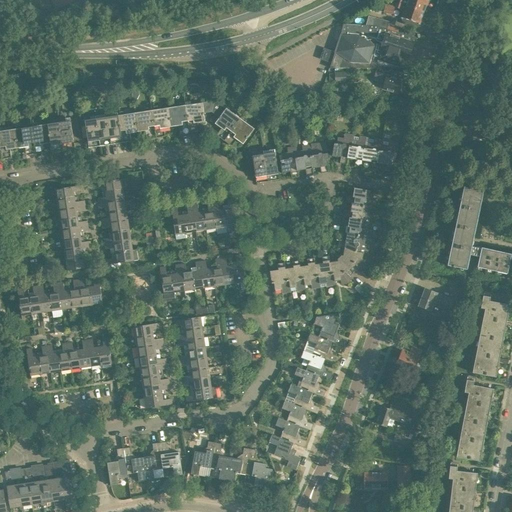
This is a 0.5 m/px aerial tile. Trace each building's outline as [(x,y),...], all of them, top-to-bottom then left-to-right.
[(406,0),(402,0),(401,4),(423,11),(425,6),(427,7),(429,1),(427,0),(407,0),(406,0)] [(423,11),(401,4),(400,9),(399,10),(404,12),(402,17),(402,18),(401,20),(401,22),(403,24),(414,28),(417,27),(418,25),(419,23),(420,22),(421,23),(423,17),(422,16),(423,11)] [(387,30),(389,22),(368,16),(365,26),(358,25),(343,25),(341,35),(335,53),(327,51),(324,61),(332,64),(330,69),(374,68),(377,59),(398,66),(401,66),(404,57),(409,58),(414,43),(400,38),(402,34),(387,30)] [(393,77),(375,72),(372,81),(383,84),(382,89),(397,93),(398,91),(399,90),(400,88),(399,86),(401,80),(392,78),(393,77)] [(346,73),(334,74),(335,83),(346,82),(346,73)] [(207,102),(185,105),(189,133),(195,132),(194,123),(205,122),(204,113),(212,112),(214,101),(214,99),(206,101),(207,102)] [(214,101),(212,112),(220,117),(215,124),(224,130),(219,137),(224,141),(240,119),(226,108),(226,109),(216,102),(214,101)] [(189,133),(185,105),(169,108),(171,127),(182,125),(183,134),(189,133)] [(169,108),(152,111),(156,138),(162,137),(161,129),(171,127),(169,108)] [(156,138),(152,111),(135,113),(138,132),(149,130),(150,139),(156,138)] [(117,112),(107,114),(111,145),(122,143),(118,116),(117,112)] [(135,113),(118,116),(122,143),(128,142),(127,134),(138,132),(135,113)] [(107,114),(96,116),(100,146),(111,145),(107,114)] [(96,116),(84,118),(89,148),(100,146),(96,116)] [(70,118),(59,120),(59,123),(62,142),(63,150),(74,148),(73,140),(70,118)] [(240,119),(224,141),(229,144),(234,138),(243,144),(254,129),(240,119)] [(59,123),(48,124),(51,143),(50,143),(51,151),(58,150),(57,144),(62,144),(62,142),(59,123)] [(48,124),(31,127),(35,154),(41,153),(40,145),(50,143),(51,143),(48,124)] [(31,127),(14,129),(17,148),(28,147),(29,155),(35,154),(31,127)] [(14,129),(0,131),(0,145),(2,159),(8,158),(7,150),(17,148),(14,129)] [(353,141),(353,137),(353,135),(344,134),(343,139),(337,138),(336,144),(334,143),(332,155),(341,157),(340,163),(346,164),(347,158),(349,146),(351,147),(352,141),(353,141)] [(349,146),(347,158),(355,159),(354,166),(361,167),(362,160),(364,149),(366,149),(367,143),(368,139),(368,138),(359,136),(359,138),(353,137),(353,141),(352,141),(351,147),(349,146)] [(364,149),(362,160),(370,162),(369,168),(376,169),(377,163),(376,163),(378,151),(380,152),(382,146),(383,142),(383,140),(374,139),(374,140),(368,139),(367,143),(366,149),(364,149)] [(378,151),(376,163),(377,163),(385,164),(384,171),(391,172),(392,165),(393,158),(395,159),(398,143),(389,141),(389,143),(383,142),(382,146),(380,152),(378,151)] [(318,149),(312,150),(313,156),(310,157),(312,168),(320,167),(321,174),(328,172),(326,159),(328,159),(326,143),(317,144),(318,149)] [(303,152),(297,153),(298,158),(296,159),(297,171),(305,169),(306,176),(313,175),(312,168),(310,157),(313,156),(312,150),(311,145),(302,146),(303,152)] [(297,153),(296,147),(288,148),(288,154),(282,155),(283,160),(281,161),(282,173),(291,172),(292,178),(298,177),(297,171),(296,159),(298,158),(297,153)] [(275,149),(263,151),(264,154),(268,182),(279,180),(279,179),(275,153),(275,149)] [(268,182),(264,154),(263,151),(252,153),(257,183),(268,182)] [(122,179),(104,182),(103,182),(102,177),(95,178),(96,183),(95,183),(96,189),(104,188),(105,192),(123,190),(122,179)] [(82,185),(73,187),(63,188),(63,187),(55,188),(57,200),(74,197),(74,192),(83,191),(82,185)] [(456,267),(467,270),(470,255),(480,257),(478,267),(507,274),(509,268),(510,266),(509,266),(511,254),(482,248),(472,246),(484,191),(472,189),(472,188),(470,188),(464,187),(447,266),(453,267),(453,268),(455,268),(456,267)] [(354,188),(352,197),(346,196),(345,202),(351,203),(363,205),(363,207),(369,208),(374,209),(376,200),(370,200),(371,193),(366,192),(367,190),(354,188)] [(105,192),(106,198),(98,199),(98,204),(125,200),(123,190),(105,192)] [(75,202),(74,197),(57,200),(58,210),(85,206),(84,201),(75,202)] [(229,209),(224,209),(226,227),(237,226),(233,199),(227,200),(229,209)] [(127,210),(125,200),(98,204),(99,209),(107,208),(108,213),(127,210)] [(226,227),(224,209),(219,210),(217,201),(212,202),(216,229),(226,227)] [(209,212),(203,212),(206,230),(216,229),(212,202),(207,203),(209,212)] [(351,203),(350,211),(344,210),(343,217),(349,218),(361,220),(361,222),(366,223),(372,224),(373,215),(368,214),(369,208),(363,207),(363,205),(351,203)] [(206,230),(203,212),(198,213),(197,204),(192,205),(196,232),(206,230)] [(187,206),(188,215),(183,215),(186,233),(196,232),(192,205),(187,206)] [(86,211),(85,206),(58,210),(60,220),(77,217),(77,213),(86,211)] [(183,215),(178,216),(177,207),(172,208),(176,235),(186,233),(183,215)] [(108,213),(109,218),(101,219),(101,224),(128,220),(127,210),(108,213)] [(78,223),(77,217),(60,220),(61,230),(88,226),(87,221),(78,223)] [(349,218),(348,226),(341,225),(340,232),(346,233),(359,235),(358,237),(364,238),(369,239),(371,230),(365,229),(366,223),(361,222),(361,220),(349,218)] [(128,220),(101,224),(102,229),(111,228),(111,233),(130,230),(128,220)] [(88,226),(61,230),(63,240),(81,237),(80,233),(89,231),(88,226)] [(111,233),(112,238),(104,239),(105,244),(131,240),(130,230),(111,233)] [(346,233),(345,241),(339,240),(338,246),(344,248),(344,247),(356,249),(356,252),(363,253),(367,254),(369,245),(363,244),(364,238),(358,237),(359,235),(346,233)] [(81,243),(81,237),(63,240),(64,250),(91,246),(90,241),(81,243)] [(131,240),(105,244),(105,249),(114,248),(114,253),(133,250),(131,240)] [(91,246),(64,250),(66,260),(84,257),(83,253),(92,252),(91,246)] [(341,255),(340,257),(354,272),(357,269),(359,270),(365,266),(366,260),(362,259),(363,253),(356,252),(356,249),(344,247),(344,248),(343,256),(341,255)] [(114,253),(115,258),(107,259),(108,265),(138,260),(137,249),(133,250),(114,253)] [(237,265),(232,266),(235,284),(240,283),(241,290),(246,289),(241,256),(236,256),(237,265)] [(323,263),(315,265),(314,265),(316,277),(319,276),(320,284),(326,283),(327,287),(335,286),(335,281),(334,281),(333,274),(331,274),(329,262),(330,262),(329,256),(322,257),(323,263)] [(84,263),(84,257),(66,260),(68,271),(94,267),(93,261),(84,263)] [(337,261),(330,262),(329,262),(331,274),(333,274),(334,281),(335,281),(340,280),(341,285),(348,284),(352,278),(350,276),(353,272),(354,272),(340,257),(337,260),(337,261)] [(226,258),(221,259),(225,285),(235,284),(232,266),(227,267),(226,258)] [(308,266),(300,267),(302,279),(304,279),(305,286),(311,285),(312,289),(321,288),(320,284),(319,276),(316,277),(314,265),(315,265),(314,258),(307,259),(308,266)] [(217,268),(212,269),(215,287),(225,285),(221,259),(216,259),(217,268)] [(293,268),(285,269),(287,281),(289,281),(291,288),(297,287),(297,291),(306,290),(305,286),(304,279),(302,279),(300,267),(299,260),(293,261),(293,268)] [(212,269),(207,270),(206,261),(201,262),(205,288),(215,287),(212,269)] [(197,271),(192,272),(194,290),(205,288),(201,262),(195,263),(197,271)] [(278,264),(279,270),(270,271),(272,284),(274,283),(275,290),(282,289),(282,293),(291,292),(291,288),(289,281),(287,281),(285,269),(285,263),(278,264)] [(185,264),(180,265),(184,291),(194,290),(192,272),(187,273),(185,264)] [(175,266),(177,274),(172,275),(174,293),(184,291),(180,265),(175,266)] [(172,275),(167,276),(165,267),(160,268),(164,294),(174,293),(172,275)] [(95,287),(90,287),(92,305),(103,304),(99,277),(93,278),(95,287)] [(83,279),(78,280),(82,307),(92,305),(90,287),(85,288),(83,279)] [(74,290),(69,290),(72,308),(82,307),(78,280),(73,281),(74,290)] [(63,282),(58,283),(62,310),(72,308),(69,290),(64,291),(63,282)] [(54,293),(49,293),(52,311),(62,310),(58,283),(53,284),(54,293)] [(34,296),(29,296),(32,314),(42,313),(38,286),(33,287),(34,296)] [(43,286),(38,286),(42,313),(52,311),(49,293),(44,294),(43,286)] [(18,289),(18,292),(16,292),(17,299),(19,299),(22,316),(32,314),(29,296),(24,297),(23,288),(18,289)] [(462,303),(437,294),(437,293),(425,289),(419,306),(430,310),(433,304),(444,308),(449,310),(458,314),(462,303)] [(473,294),(467,293),(464,304),(471,305),(473,294)] [(481,308),(484,309),(487,310),(475,372),(472,372),(496,377),(496,375),(495,374),(498,361),(499,361),(500,356),(499,356),(501,343),(502,343),(503,338),(502,338),(505,325),(506,325),(507,320),(506,320),(507,313),(508,313),(510,305),(491,301),(492,297),(490,294),(484,293),(481,308)] [(345,340),(334,336),(338,326),(334,324),(337,319),(334,314),(317,317),(314,324),(322,327),(319,337),(332,342),(343,346),(345,340)] [(201,317),(182,320),(174,321),(175,326),(183,325),(184,330),(203,327),(201,317)] [(160,323),(152,324),(134,327),(135,337),(153,335),(152,330),(161,328),(160,323)] [(184,330),(185,335),(177,336),(178,341),(204,337),(203,327),(184,330)] [(319,337),(310,333),(310,335),(306,334),(304,340),(307,341),(304,350),(312,354),(326,359),(325,360),(336,364),(339,357),(328,353),(332,342),(319,337)] [(154,340),(153,335),(135,337),(137,348),(163,344),(163,338),(154,340)] [(99,347),(101,365),(112,364),(108,337),(102,338),(104,346),(99,347)] [(206,347),(204,337),(178,341),(178,347),(186,345),(187,350),(206,347)] [(91,367),(87,340),(82,341),(83,350),(78,350),(81,368),(91,367)] [(101,365),(99,347),(94,348),(92,340),(87,340),(91,367),(101,365)] [(63,353),(58,353),(61,371),(71,370),(67,343),(62,344),(63,353)] [(72,343),(67,343),(71,370),(81,368),(78,350),(74,351),(72,343)] [(164,349),(163,344),(137,348),(138,357),(156,355),(156,350),(164,349)] [(444,360),(447,351),(430,344),(426,353),(444,360)] [(42,347),(43,356),(38,356),(41,374),(51,373),(47,346),(42,347)] [(52,346),(47,346),(51,373),(61,371),(58,353),(53,354),(52,346)] [(187,350),(188,355),(180,356),(181,362),(207,358),(206,347),(187,350)] [(412,347),(410,353),(402,350),(397,364),(420,373),(423,364),(417,362),(420,355),(422,356),(424,352),(412,347)] [(38,356),(33,357),(32,349),(26,350),(30,376),(41,374),(38,356)] [(312,354),(304,350),(301,358),(310,361),(306,370),(306,371),(319,376),(330,380),(332,374),(322,370),(325,360),(326,359),(312,354)] [(157,360),(156,355),(138,357),(140,368),(166,364),(166,358),(157,360)] [(209,367),(207,358),(181,362),(181,367),(189,366),(190,370),(209,367)] [(166,364),(140,368),(142,378),(159,375),(159,370),(167,369),(166,364)] [(190,370),(191,375),(183,377),(184,382),(210,378),(209,367),(190,370)] [(306,371),(306,370),(298,367),(295,375),(303,378),(300,387),(299,388),(313,393),(324,397),(326,391),(315,387),(319,376),(306,371)] [(160,380),(159,375),(142,378),(143,388),(169,384),(169,379),(160,380)] [(471,393),(469,402),(459,456),(456,456),(456,457),(480,461),(480,458),(479,458),(482,444),(483,445),(483,442),(484,440),(483,440),(485,426),(486,426),(487,422),(486,422),(489,408),(490,408),(491,404),(490,403),(492,393),(493,393),(493,389),(475,385),(476,380),(474,378),(467,377),(464,392),(471,393)] [(210,378),(184,382),(184,387),(192,386),(193,390),(212,388),(210,378)] [(170,389),(169,384),(143,388),(145,398),(162,395),(162,390),(170,389)] [(299,388),(300,387),(291,384),(288,392),(297,395),(293,404),(306,410),(317,414),(320,408),(309,403),(313,393),(299,388)] [(187,402),(195,401),(217,398),(216,387),(212,388),(193,390),(194,396),(186,397),(187,402)] [(162,395),(145,398),(146,408),(172,404),(172,399),(163,400),(162,395)] [(293,404),(285,401),(282,408),(290,412),(287,421),(300,427),(311,431),(313,424),(302,420),(306,410),(293,404)] [(381,413),(377,424),(385,426),(386,424),(387,424),(389,420),(388,419),(388,417),(393,419),(407,423),(412,410),(397,405),(397,408),(392,406),(391,409),(381,406),(379,413),(381,413)] [(287,421),(278,418),(275,425),(284,428),(280,438),(294,443),(294,444),(305,448),(307,441),(296,437),(300,427),(287,421)] [(410,439),(395,434),(393,440),(408,445),(410,439)] [(280,438),(272,435),(269,442),(278,445),(274,455),(287,460),(298,464),(300,458),(290,454),(294,444),(294,443),(280,438)] [(209,441),(206,453),(195,451),(191,474),(199,475),(200,467),(210,468),(215,443),(209,441)] [(179,452),(168,454),(166,442),(159,443),(163,469),(173,467),(174,476),(182,475),(179,452)] [(153,444),(154,456),(143,457),(146,480),(154,479),(153,470),(163,469),(159,443),(153,444)] [(215,443),(210,468),(220,470),(219,479),(226,480),(231,458),(220,456),(222,444),(215,443)] [(130,447),(124,448),(127,474),(137,473),(139,481),(146,480),(143,457),(132,459),(130,447)] [(117,449),(119,461),(107,463),(110,486),(119,484),(117,476),(127,474),(124,448),(117,449)] [(231,458),(226,480),(234,482),(236,473),(246,475),(250,449),(244,448),(242,460),(231,458)] [(257,450),(250,449),(246,475),(256,477),(254,485),(262,487),(273,473),(272,469),(265,468),(266,464),(255,462),(257,450)] [(455,479),(454,488),(451,511),(471,511),(472,511),(473,511),(473,507),(472,506),(474,493),(475,493),(475,488),(474,488),(475,478),(477,478),(477,473),(458,471),(459,466),(457,464),(450,463),(448,479),(455,479)] [(409,465),(397,466),(397,487),(410,487),(409,465)] [(387,473),(364,473),(364,489),(387,489),(387,473)] [(61,478),(64,503),(66,502),(66,499),(75,498),(72,476),(61,478)] [(64,503),(61,478),(50,480),(53,501),(62,500),(62,503),(64,503)] [(50,480),(39,482),(43,506),(45,506),(44,503),(53,501),(50,480)] [(43,506),(39,482),(28,483),(32,505),(41,503),(41,506),(43,506)] [(32,505),(28,483),(18,485),(22,509),(24,509),(23,506),(32,505)] [(22,509),(18,485),(7,487),(10,508),(19,507),(20,509),(22,509)]
